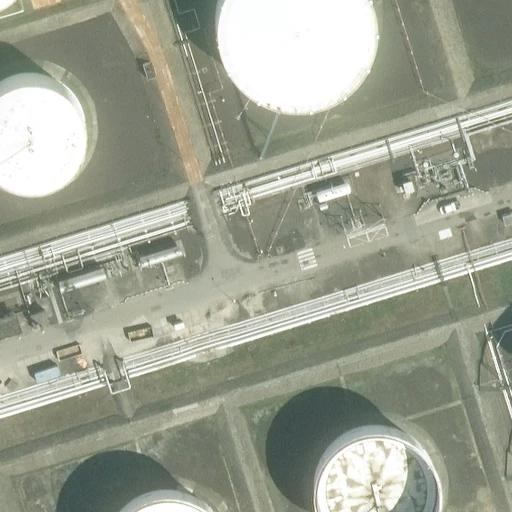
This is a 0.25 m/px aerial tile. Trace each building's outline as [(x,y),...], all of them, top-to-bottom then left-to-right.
[(374,19),(374,17),(372,2),(371,0),(216,0),(214,15),(215,28),(217,37),(219,45),(226,59),(232,68),(236,72),(247,82),(253,86),(262,90),(271,94),(277,95),(293,97),(306,96),(313,95),(322,92),(335,86),(343,80),(348,76),(354,70),(359,63),(364,55),(367,49),(372,34),(374,19)] [(88,126),(88,125),(87,113),(84,103),(79,93),(71,84),(63,77),(51,71),(41,68),(30,68),(19,69),(8,73),(0,77),(0,171),(8,176),(20,180),(29,181),(41,181),(50,178),(60,174),(70,167),(78,157),(84,148),(87,137),(88,126)] [(462,148),(416,162),(420,173),(466,160),(462,148)] [(413,174),(400,178),(405,193),(418,190),(413,174)] [(45,310),(29,315),(32,325),(48,320),(45,310)] [(0,317),(0,338),(22,332),(16,313),(0,317)] [(439,481),(439,479),(438,468),(435,456),(429,445),(422,437),(415,430),(405,423),(394,419),(387,418),(380,417),(373,417),(365,418),(353,421),(344,426),(338,430),(333,434),(324,444),(318,455),(315,465),(314,478),(314,489),(318,502),(322,511),(429,511),(433,506),(438,493),(439,481)] [(222,511),(220,508),(212,498),(201,489),(190,484),(178,481),(167,480),(156,481),(144,484),(133,489),(122,498),(114,508),(111,511),(222,511)]
